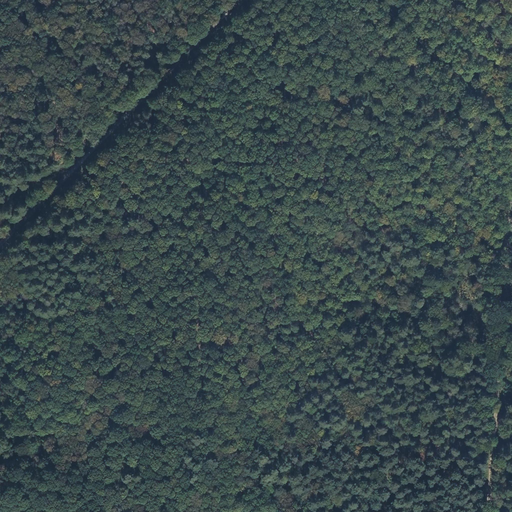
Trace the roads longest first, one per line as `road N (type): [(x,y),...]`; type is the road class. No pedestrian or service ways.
road 1 (track): [(511,157),(486,511)]
road 2 (track): [(240,0),(0,243)]
